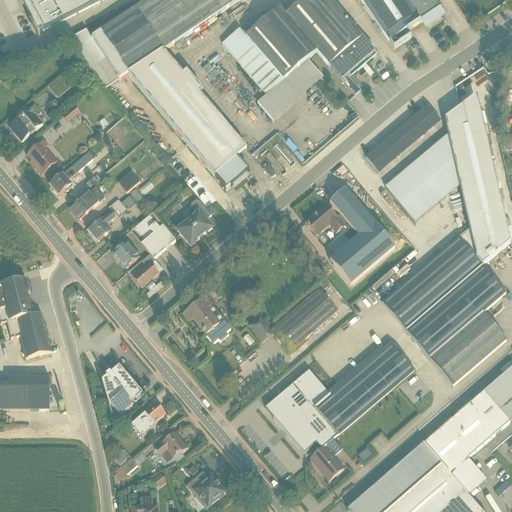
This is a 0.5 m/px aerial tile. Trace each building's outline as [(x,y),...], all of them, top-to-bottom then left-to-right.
[(18,0),(38,38),(112,0),(18,0)] [(154,0),(75,56),(109,96),(127,82),(160,58),(248,0),(360,0),(389,41),(418,20),(427,33),(448,18),(435,0),(154,0)] [(240,32),(221,48),(267,100),(319,54),(346,84),(380,54),(331,0),(311,0),(290,19),(283,11),(248,41),(240,32)] [(127,82),(223,197),(246,179),(234,165),(243,157),(160,58),(127,82)] [(195,72),(204,85),(212,80),(203,67),(195,72)] [(446,127),(467,235),(459,244),(480,271),(509,250),(476,103),(446,127)] [(74,113),(65,121),(70,126),(79,118),(74,113)] [(426,113),(359,167),(372,182),(441,129),(426,113)] [(32,118),(13,132),(18,139),(16,140),(22,149),(43,134),(32,118)] [(46,146),(28,162),(43,180),(59,168),(48,154),(51,152),(46,146)] [(433,147),(378,191),(408,228),(439,204),(443,208),(452,201),(448,197),(454,192),(439,173),(448,166),(433,147)] [(90,160),(52,192),(61,203),(75,192),(71,186),(95,166),(90,160)] [(83,180),(77,191),(84,195),(90,183),(83,180)] [(121,187),(116,190),(119,197),(125,193),(121,187)] [(94,197),(71,215),(81,227),(96,215),(91,209),(99,203),(94,197)] [(122,215),(129,209),(122,201),(115,207),(122,215)] [(326,210),(309,224),(322,241),(331,234),(337,241),(346,234),(326,210)] [(434,226),(438,230),(452,217),(449,213),(434,226)] [(201,217),(178,237),(194,255),(217,235),(201,217)] [(114,218),(90,236),(100,249),(113,239),(108,232),(118,224),(114,218)] [(155,221),(133,238),(156,264),(177,248),(155,221)] [(430,247),(436,238),(431,235),(425,243),(430,247)] [(352,242),(353,252),(361,251),(360,241),(352,242)] [(459,244),(384,311),(451,391),(505,346),(481,318),(504,299),(480,271),(459,244)] [(128,247),(114,258),(127,275),(142,264),(128,247)] [(203,255),(188,270),(193,274),(208,260),(203,255)] [(152,268),(134,283),(143,294),(161,279),(152,268)] [(0,303),(5,302),(10,323),(20,320),(31,361),(52,355),(42,316),(34,318),(24,282),(0,289),(0,303)] [(320,296),(275,330),(293,354),(338,319),(320,296)] [(205,304),(184,320),(192,330),(197,326),(209,340),(224,329),(205,304)] [(262,322),(252,330),(262,343),(272,335),(262,322)] [(242,352),(248,348),(242,339),(237,342),(242,352)] [(411,378),(389,352),(327,403),(307,380),(268,413),(305,457),(314,450),(319,456),(332,445),(411,378)] [(245,366),(236,375),(243,383),(253,374),(245,366)] [(123,373),(105,387),(117,402),(112,406),(124,421),(147,403),(123,373)] [(511,379),(509,375),(422,451),(465,500),(481,486),(465,467),(511,425),(511,411),(508,407),(511,403),(511,379)] [(0,413),(28,414),(28,386),(0,385),(0,413)] [(161,410),(136,431),(145,442),(170,421),(161,410)] [(239,434),(276,486),(301,468),(297,461),(288,468),(250,415),(236,424),(242,432),(239,434)] [(178,438),(158,453),(170,468),(190,453),(178,438)] [(340,456),(332,445),(319,456),(308,465),(327,488),(343,474),(333,462),(340,456)] [(422,451),(351,511),(474,511),(465,500),(422,451)] [(113,470),(124,462),(117,453),(106,462),(113,470)] [(134,462),(116,478),(122,484),(140,469),(134,462)] [(479,476),(488,472),(485,467),(477,470),(479,476)] [(204,478),(188,492),(204,511),(213,511),(229,499),(213,480),(209,483),(204,478)] [(162,480),(156,486),(161,492),(167,486),(162,480)]
